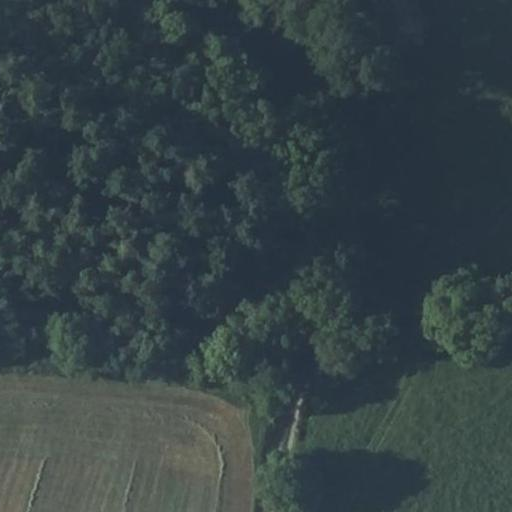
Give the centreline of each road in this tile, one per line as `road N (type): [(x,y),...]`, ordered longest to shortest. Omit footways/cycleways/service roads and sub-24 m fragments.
road 1 (track): [(324,256),(304,262),(265,297),(215,318),(0,301)]
road 2 (track): [(387,0),(324,256)]
road 3 (track): [(324,256),(262,511)]
